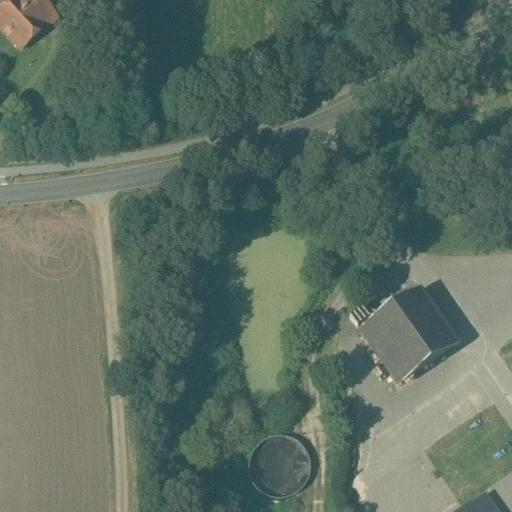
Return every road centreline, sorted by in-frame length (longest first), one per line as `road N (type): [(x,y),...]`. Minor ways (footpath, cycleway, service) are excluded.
road 1 (tertiary): [(511,24),(363,107),(256,149),(131,182),(0,196)]
road 2 (track): [(98,187),(116,358),(115,511)]
